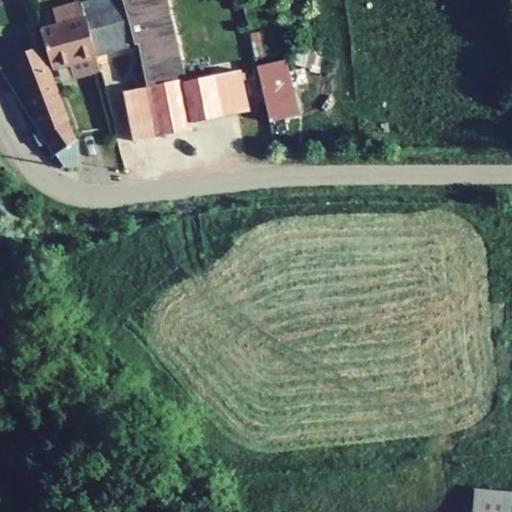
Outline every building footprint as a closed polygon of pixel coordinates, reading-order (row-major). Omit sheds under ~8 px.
[(53,28),(48,30),(57,52),(81,48),(85,62),(97,60),(94,44),(101,43),(90,0),(74,0),(76,8),(50,12),(53,28)] [(90,0),(101,43),(149,33),(143,0),(136,0),(135,0),(90,0)] [(179,0),(143,0),(149,33),(157,79),(166,128),(204,121),(259,111),(250,66),(194,76),(179,0)] [(48,30),(23,42),(56,126),(68,143),(81,157),(86,161),(102,155),(93,136),(71,88),(57,52),(48,30)] [(294,44),(262,50),(277,117),(308,112),(294,44)] [(138,83),(147,132),(166,128),(157,79),(138,83)] [(110,133),(93,136),(102,155),(109,169),(123,171),(110,133)]
